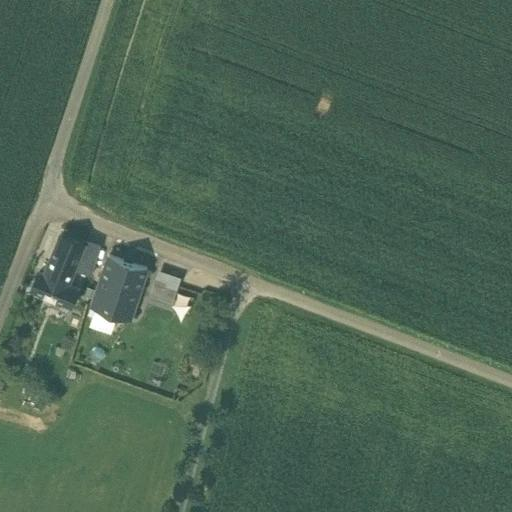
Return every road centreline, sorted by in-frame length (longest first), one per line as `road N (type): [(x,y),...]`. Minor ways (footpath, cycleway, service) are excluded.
road 1 (residential): [(42,207),(511,381)]
road 2 (track): [(180,511),(242,281)]
road 3 (unclassified): [(116,0),(42,207)]
